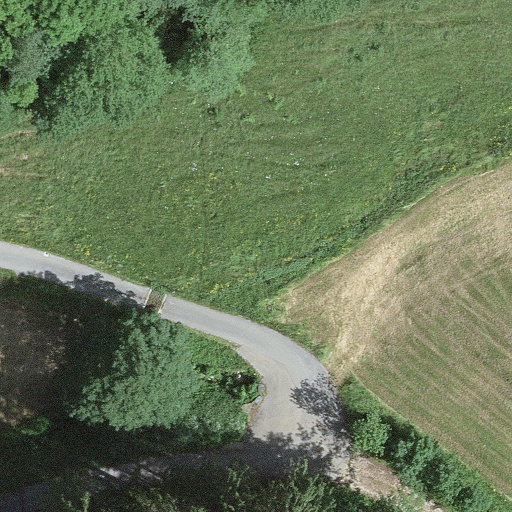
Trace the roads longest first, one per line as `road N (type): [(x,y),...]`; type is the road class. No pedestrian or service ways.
road 1 (track): [(409,511),(307,446),(107,472),(0,502)]
road 2 (track): [(307,446),(311,405),(301,367),(161,298),(0,243)]
